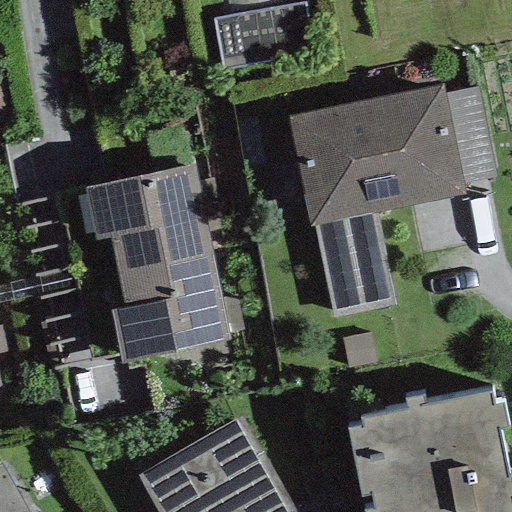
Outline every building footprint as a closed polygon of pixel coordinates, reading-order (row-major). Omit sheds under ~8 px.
[(0,123),(9,122),(0,68),(0,123)] [(464,193),(441,85),(286,117),(309,225),(464,193)] [(110,237),(116,269),(211,250),(194,164),(84,186),(95,240),(110,237)] [(229,340),(211,250),(116,269),(124,306),(109,309),(121,363),(229,340)] [(491,387),(360,414),(362,421),(346,424),(364,511),(511,511),(511,494),(497,423),(505,421),(501,399),(494,400),(491,387)] [(295,511),(240,416),(137,475),(157,511),(295,511)] [(34,511),(27,511),(0,465),(0,511),(35,511),(36,511),(34,511)]
